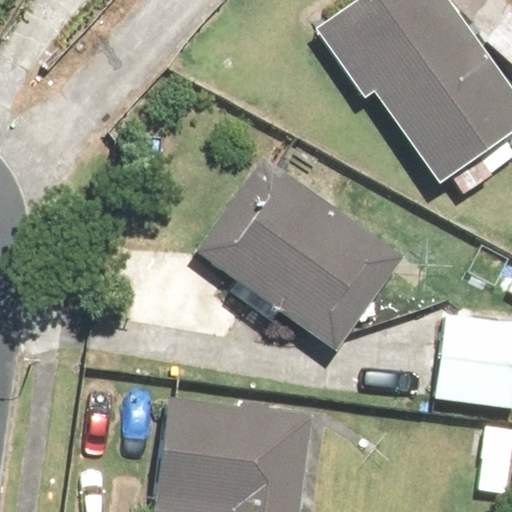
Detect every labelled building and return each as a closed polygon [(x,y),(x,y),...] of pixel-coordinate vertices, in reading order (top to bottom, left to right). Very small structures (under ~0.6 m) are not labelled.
[(511,134),(511,97),(444,0),(352,0),(310,29),(362,103),(371,97),(434,188),(511,134)] [(266,163),(198,258),(335,356),(403,261),(266,163)] [(511,277),(503,292),(511,297),(511,277)] [(511,324),(439,318),(432,403),(511,409),(511,324)] [(296,511),(307,419),(162,403),(150,511),(296,511)]
